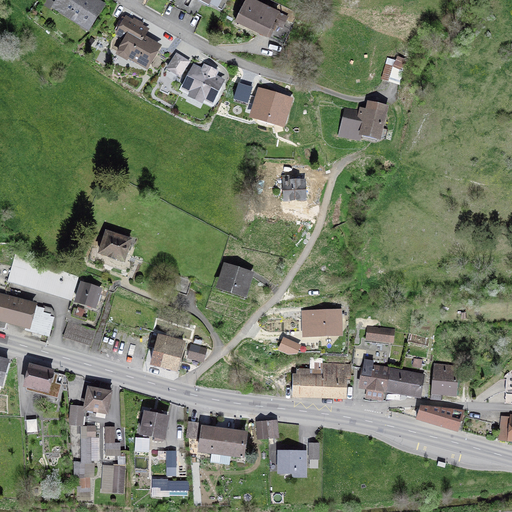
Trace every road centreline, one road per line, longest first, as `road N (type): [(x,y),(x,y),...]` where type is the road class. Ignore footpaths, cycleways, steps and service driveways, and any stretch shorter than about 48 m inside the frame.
road 1 (primary): [(361,419),(221,400),(0,339)]
road 2 (residential): [(126,0),(273,75),(349,98),(390,85)]
road 3 (residential): [(361,419),(375,407),(404,402),(511,409)]
road 4 (primary): [(511,458),(361,419)]
road 5 (track): [(0,210),(41,247),(119,281)]
